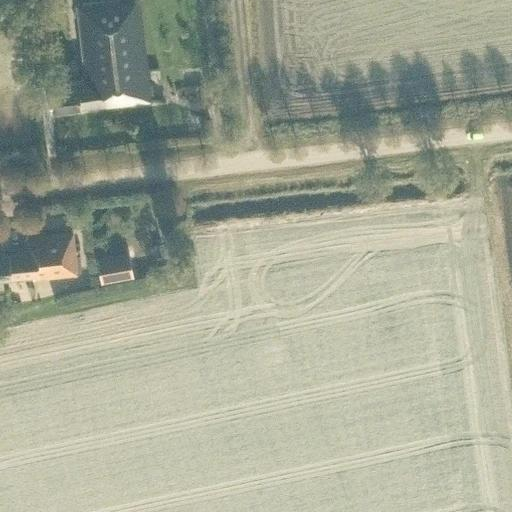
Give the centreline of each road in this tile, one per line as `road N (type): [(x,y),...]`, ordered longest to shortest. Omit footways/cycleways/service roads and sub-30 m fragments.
road 1 (tertiary): [(0,193),(511,130)]
road 2 (unknown): [(242,163),(236,0)]
